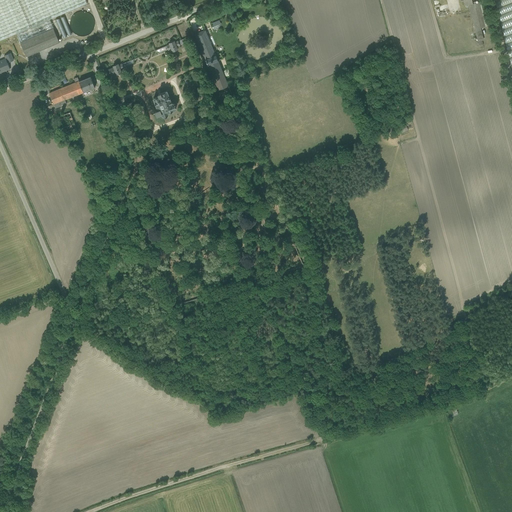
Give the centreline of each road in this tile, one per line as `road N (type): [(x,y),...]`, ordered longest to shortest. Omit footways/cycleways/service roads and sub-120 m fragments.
road 1 (unclassified): [(0,146),(72,320),(0,510)]
road 2 (unclassified): [(217,0),(0,88)]
road 3 (track): [(150,126),(72,320)]
